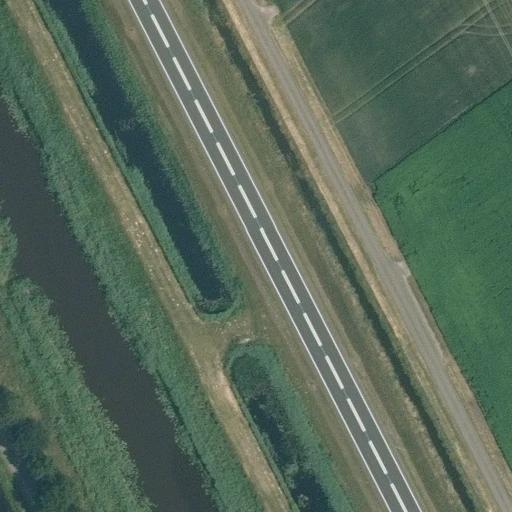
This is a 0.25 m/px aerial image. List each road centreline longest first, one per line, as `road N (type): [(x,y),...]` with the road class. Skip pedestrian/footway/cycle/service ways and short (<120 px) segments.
road 1 (unclassified): [(499,511),(236,0)]
road 2 (trunk): [(399,511),(141,0)]
